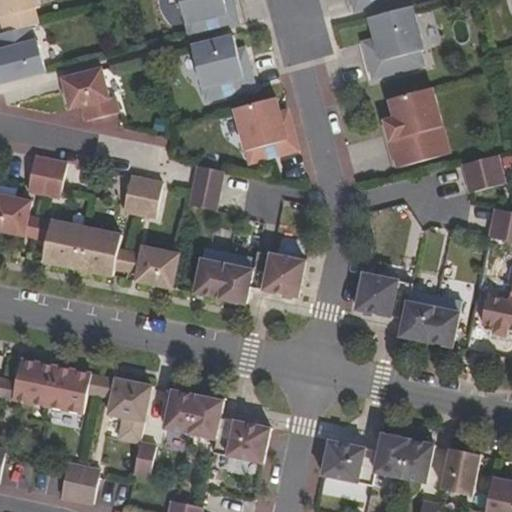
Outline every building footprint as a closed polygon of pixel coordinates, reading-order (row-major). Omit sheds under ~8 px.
[(0,0),(0,11),(6,33),(31,27),(39,24),(35,9),(41,7),(38,0),(0,0)] [(180,0),(190,36),(239,24),(232,0),(180,0)] [(396,0),(352,0),(356,11),(396,0)] [(425,50),(413,6),(371,18),(377,39),(379,47),(367,50),(375,79),(424,65),(421,51),(425,50)] [(35,43),(31,27),(6,33),(0,35),(0,43),(2,51),(0,51),(0,85),(48,73),(39,41),(35,43)] [(234,36),(193,47),(206,101),(255,89),(248,60),(240,62),(238,50),(234,36)] [(379,47),(377,39),(364,43),(367,50),(379,47)] [(240,62),(248,60),(245,48),(238,50),(240,62)] [(102,69),(64,79),(72,109),(83,106),(87,122),(120,113),(116,97),(110,98),(102,69)] [(433,88),(391,99),(396,118),(401,134),(391,137),(400,168),(451,153),(433,88)] [(281,112),(277,98),(236,109),(251,164),(299,151),(292,122),(284,124),(281,112)] [(284,124),(292,122),(289,110),(281,112),(284,124)] [(401,134),(396,118),(386,121),(391,137),(401,134)] [(503,170),(499,156),(464,165),(471,193),(507,184),(503,170)] [(53,161),(37,157),(29,192),(45,195),(53,161)] [(69,164),(53,161),(45,195),(61,199),(69,164)] [(195,186),(221,192),(225,172),(199,166),(195,186)] [(148,181),(133,177),(126,212),(141,215),(148,181)] [(164,184),(148,181),(141,215),(157,218),(164,184)] [(221,192),(195,186),(191,206),(217,211),(221,192)] [(33,202),(0,194),(0,230),(26,236),(30,216),(33,202)] [(41,219),(30,216),(26,236),(36,239),(41,219)] [(53,221),(41,219),(36,239),(49,241),(53,221)] [(80,269),(88,228),(53,221),(49,241),(45,262),(80,269)] [(511,227),(494,224),(491,238),(511,242),(511,227)] [(123,236),(88,228),(80,269),(114,276),(116,270),(120,249),(123,236)] [(181,255),(145,248),(143,253),(139,275),(138,282),(174,289),(181,255)] [(120,249),(116,270),(129,273),(133,251),(120,249)] [(139,275),(143,253),(133,251),(129,273),(139,275)] [(197,294),(222,299),(230,261),(205,255),(197,294)] [(256,266),(251,288),(299,298),(306,269),(257,259),(257,260),(256,266)] [(230,261),(222,299),(248,304),(251,288),(256,266),(230,261)] [(366,274),(358,310),(406,320),(412,292),(414,284),(366,274)] [(403,337),(428,342),(438,297),(412,292),(406,320),(403,337)] [(438,297),(428,342),(454,347),(463,302),(438,297)] [(511,330),(511,301),(495,297),(489,326),(511,330)] [(49,407),(58,367),(23,360),(18,381),(14,400),(49,407)] [(93,374),(58,367),(49,407),(85,415),(89,394),(93,374)] [(101,396),(105,377),(93,374),(89,394),(101,396)] [(18,381),(0,377),(0,396),(14,400),(18,381)] [(118,379),(105,377),(101,396),(114,399),(118,379)] [(146,423),(153,387),(118,379),(114,399),(110,415),(146,423)] [(200,397),(174,391),(167,429),(218,440),(215,454),(265,464),(272,429),(222,419),(226,402),(200,397)] [(428,483),(436,446),(410,440),(385,435),(381,451),(331,441),(324,476),(374,487),(377,473),(428,483)] [(142,443),(135,474),(151,477),(158,446),(142,443)] [(0,484),(1,485),(8,451),(0,449),(0,484)] [(482,455),(452,449),(444,490),(473,497),(482,455)] [(63,498),(79,502),(86,468),(71,464),(63,498)] [(87,468),(86,468),(79,502),(95,505),(102,471),(87,468)] [(487,511),(511,511),(511,481),(495,478),(487,511)] [(207,492),(203,510),(213,511),(253,511),(255,502),(207,492)] [(173,502),(171,511),(202,511),(203,508),(178,502),(173,502)] [(439,511),(441,505),(424,502),(422,511),(439,511)]
